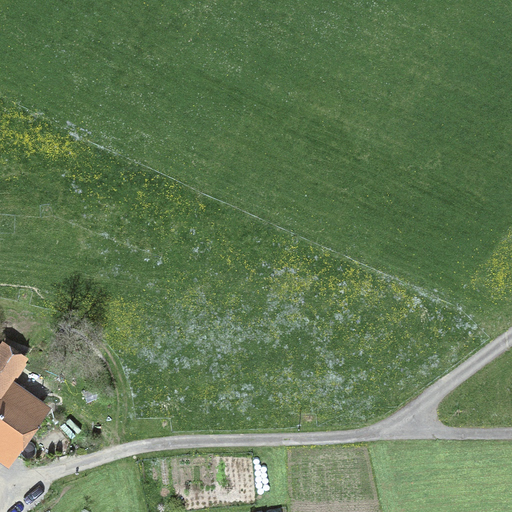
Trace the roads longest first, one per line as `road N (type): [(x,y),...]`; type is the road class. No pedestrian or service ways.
road 1 (track): [(0,483),(12,491),(126,450),(194,440),(511,432)]
road 2 (track): [(396,431),(511,335)]
